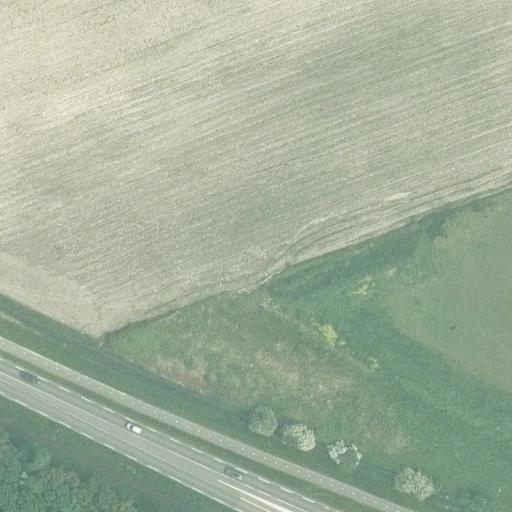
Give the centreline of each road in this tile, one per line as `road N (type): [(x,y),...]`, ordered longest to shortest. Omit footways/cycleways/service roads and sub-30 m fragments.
road 1 (primary): [(322,511),(0,371)]
road 2 (primary): [(0,379),(255,511)]
